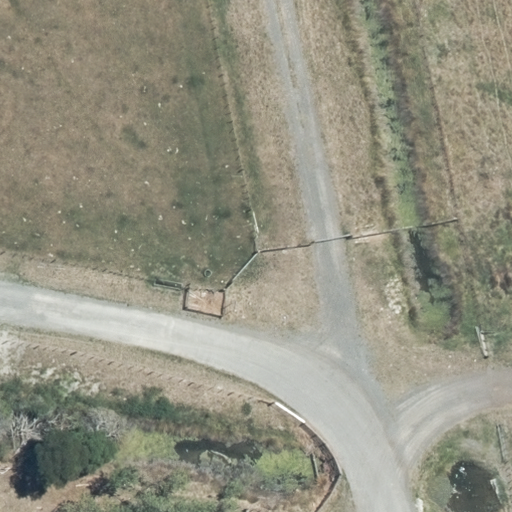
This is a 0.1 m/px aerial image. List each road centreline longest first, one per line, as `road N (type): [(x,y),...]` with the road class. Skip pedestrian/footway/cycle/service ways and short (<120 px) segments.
road 1 (unclassified): [(362,414),(276,0)]
road 2 (unclassified): [(362,414),(186,333),(0,301)]
